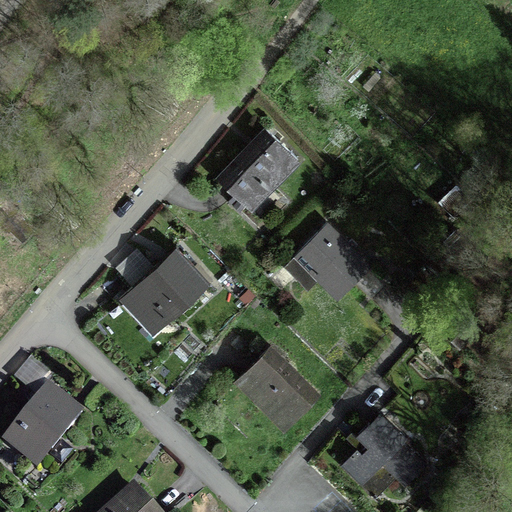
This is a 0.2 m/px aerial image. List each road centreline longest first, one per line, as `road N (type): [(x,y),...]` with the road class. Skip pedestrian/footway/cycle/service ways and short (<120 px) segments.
road 1 (residential): [(38,313),(302,0)]
road 2 (residential): [(38,313),(249,511)]
